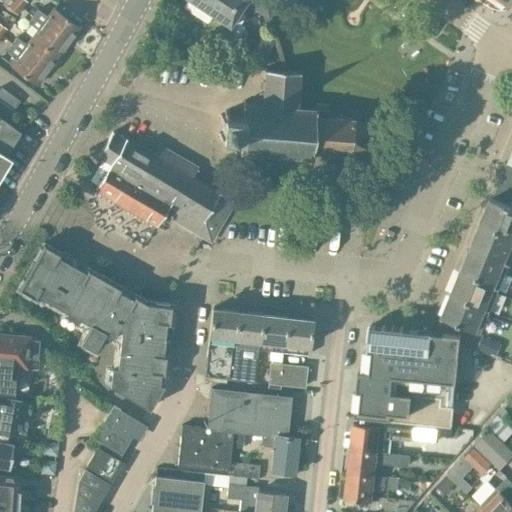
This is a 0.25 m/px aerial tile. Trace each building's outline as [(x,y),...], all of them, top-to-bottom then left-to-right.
[(11,0),(5,0),(3,3),(9,7),(17,14),(22,8),(13,1),(11,0)] [(189,0),(229,26),(246,0),(189,0)] [(260,0),(256,7),(269,16),(279,0),(260,0)] [(33,16),(69,43),(79,29),(53,9),(47,17),(38,10),(33,16)] [(69,43),(33,16),(28,22),(37,30),(32,36),(58,56),(69,43)] [(58,56),(32,36),(26,44),(16,37),(12,43),(48,70),(58,56)] [(48,70),(12,43),(7,49),(17,57),(11,65),(37,85),(48,70)] [(328,114),(329,105),(317,104),(317,107),(315,107),(315,110),(300,109),(300,106),(298,106),(299,96),(300,96),(300,94),(299,94),(299,85),(301,85),(301,84),(299,84),(300,74),(302,74),(302,73),(300,72),(299,71),(299,73),(289,72),(289,70),(287,70),(287,72),(278,71),(278,69),(276,69),(276,70),(267,70),(267,68),(265,68),(265,69),(264,69),(264,70),(265,71),(265,81),(263,80),(263,82),(264,82),(264,92),(262,92),(262,94),(264,94),(263,104),(261,104),(261,105),(247,104),(247,101),(244,100),(242,115),(228,114),(228,111),(224,110),(224,115),(220,114),(219,118),(223,119),(222,126),(222,133),(218,133),(218,137),(221,137),(221,141),(226,141),(226,137),(240,138),(239,149),(238,149),(237,153),(242,154),(242,151),(256,152),(255,155),(259,155),(259,153),(274,154),(274,157),(277,157),(277,154),(292,155),(292,158),(294,158),(294,155),(309,157),(309,159),(312,160),(312,152),(319,153),(319,150),(323,151),(323,153),(325,154),(325,151),(335,152),(335,155),(337,155),(338,152),(348,153),(347,156),(350,156),(350,152),(364,147),(367,149),(368,147),(365,144),(367,130),(370,129),(369,126),(366,127),(354,119),(355,116),(352,116),(352,118),(343,118),(343,115),(340,115),(340,117),(329,116),(330,114),(328,114)] [(0,87),(0,101),(12,110),(19,101),(0,87)] [(0,101),(0,116),(5,120),(12,110),(0,101)] [(0,116),(0,174),(10,159),(5,156),(20,132),(8,123),(0,116)] [(106,170),(95,189),(156,225),(164,213),(199,234),(209,240),(220,222),(229,207),(232,201),(219,193),(220,191),(219,190),(218,192),(189,176),(194,167),(184,161),(184,160),(170,152),(170,153),(159,147),(154,155),(126,139),(125,138),(124,139),(112,131),(98,156),(110,163),(106,170)] [(490,196),(490,197),(511,205),(511,164),(507,162),(492,197),(490,196)] [(511,205),(490,197),(490,198),(491,198),(482,221),(480,221),(511,234),(511,205)] [(470,245),(510,261),(511,257),(511,234),(480,221),(480,222),(481,222),(472,245),(470,245)] [(149,411),(162,385),(173,303),(148,302),(44,244),(19,288),(37,299),(39,295),(89,324),(78,343),(95,353),(106,333),(120,341),(116,366),(112,365),(109,382),(149,411)] [(460,270),(500,287),(509,291),(511,281),(511,257),(510,261),(470,245),(470,246),(471,246),(462,269),(461,270),(460,270)] [(451,292),(491,309),(498,292),(500,287),(460,270),(460,271),(461,271),(452,292),(451,292)] [(491,309),(451,292),(451,293),(452,293),(443,314),(442,314),(441,315),(443,316),(436,330),(461,333),(460,340),(476,348),(477,346),(511,361),(511,322),(489,314),(491,309)] [(511,297),(498,292),(491,309),(511,317),(511,297)] [(204,376),(203,380),(225,382),(226,378),(228,378),(230,378),(236,311),(211,308),(204,376)] [(230,378),(254,381),(258,349),(261,313),(236,311),(230,378)] [(258,349),(282,351),(286,316),(261,313),(258,349)] [(286,315),(282,351),(307,354),(311,319),(311,318),(310,318),(310,319),(296,317),(286,316),(287,315),(286,315)] [(461,333),(436,330),(404,327),(404,326),(380,323),(380,324),(370,323),(365,369),(358,369),(353,416),(392,420),(412,422),(450,426),(453,406),(447,405),(449,380),(455,380),(460,340),(461,333)] [(0,363),(11,364),(10,369),(15,369),(29,370),(29,368),(36,368),(37,358),(39,340),(29,339),(29,336),(0,333),(0,363)] [(267,386),(267,387),(279,388),(280,384),(282,363),(281,363),(270,362),(267,386)] [(0,390),(13,392),(13,389),(14,381),(14,376),(9,376),(10,369),(11,364),(0,363),(0,390)] [(282,363),(280,384),(304,386),(306,366),(282,363)] [(182,425),(178,466),(228,471),(229,462),(231,447),(232,433),(232,430),(262,433),(286,435),(286,427),(288,408),(289,396),(211,388),(210,400),(210,402),(207,428),(200,427),(182,425)] [(0,396),(0,430),(9,432),(15,433),(15,432),(21,400),(0,396)] [(110,479),(121,461),(117,459),(140,421),(112,405),(89,444),(96,448),(86,465),(110,479)] [(511,428),(498,414),(487,426),(503,442),(503,441),(511,432),(511,428)] [(354,423),(351,448),(388,452),(390,439),(411,441),(411,439),(435,441),(437,425),(357,417),(356,423),(354,423)] [(50,425),(48,436),(57,438),(59,426),(50,425)] [(511,450),(489,429),(474,445),(500,469),(511,455),(511,450)] [(232,433),(231,447),(242,448),(243,434),(232,433)] [(262,433),(261,445),(273,446),(271,462),(270,469),(294,472),(297,437),(286,436),(262,433)] [(0,465),(9,467),(12,443),(0,441),(0,465)] [(46,442),(44,453),(55,454),(56,443),(46,442)] [(473,446),(463,456),(482,474),(492,464),(473,446)] [(351,448),(348,472),(373,475),(375,462),(409,466),(410,454),(388,452),(351,448)] [(43,460),(42,471),(52,473),(54,462),(43,460)] [(228,471),(228,474),(246,476),(257,477),(258,464),(229,462),(228,471)] [(84,468),(78,479),(72,511),(91,511),(108,483),(84,468)] [(182,470),(181,478),(203,480),(204,472),(182,470)] [(386,476),(373,475),(348,472),(345,498),(370,501),(372,488),(384,489),(385,488),(398,490),(399,478),(386,476)] [(0,474),(0,511),(14,511),(17,476),(0,474)] [(200,511),(203,484),(203,480),(181,478),(154,475),(153,485),(152,502),(150,511),(200,511)] [(444,495),(455,484),(446,475),(435,486),(444,495)] [(511,481),(506,476),(497,486),(506,494),(511,499),(511,481)] [(462,477),(456,483),(466,493),(472,486),(462,477)] [(227,486),(226,497),(240,499),(238,511),(245,511),(283,511),(285,495),(257,492),(258,486),(245,485),(227,483),(227,486)] [(481,506),(488,511),(511,511),(511,499),(506,494),(497,486),(480,504),(481,506)]
